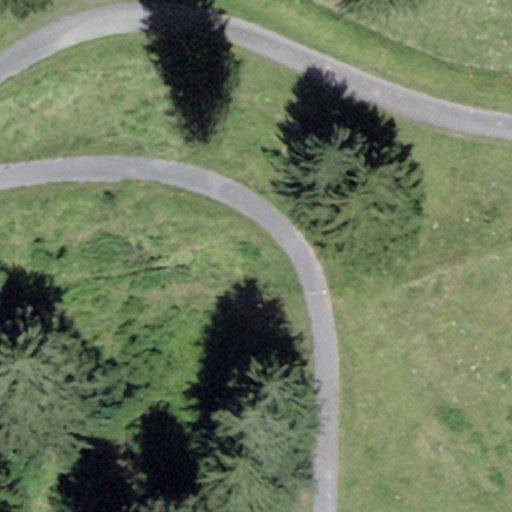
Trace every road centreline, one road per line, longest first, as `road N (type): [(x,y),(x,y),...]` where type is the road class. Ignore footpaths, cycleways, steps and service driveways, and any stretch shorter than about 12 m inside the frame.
road 1 (unclassified): [(0,179),(173,174),(238,196),(275,224),(312,284),(324,335),(325,511)]
road 2 (unclassified): [(0,70),(56,35),(163,14),(236,31),(425,110),(511,125)]
